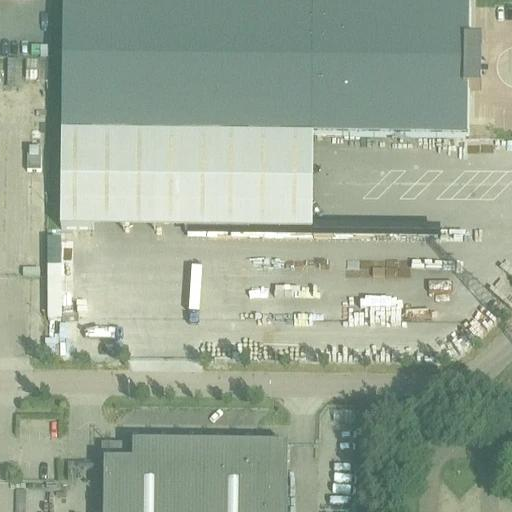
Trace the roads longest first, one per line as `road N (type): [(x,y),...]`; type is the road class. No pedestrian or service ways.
road 1 (unclassified): [(511,355),(478,371),(371,377),(0,374)]
road 2 (unknown): [(0,305),(18,76)]
road 3 (unknown): [(305,376),(309,511)]
